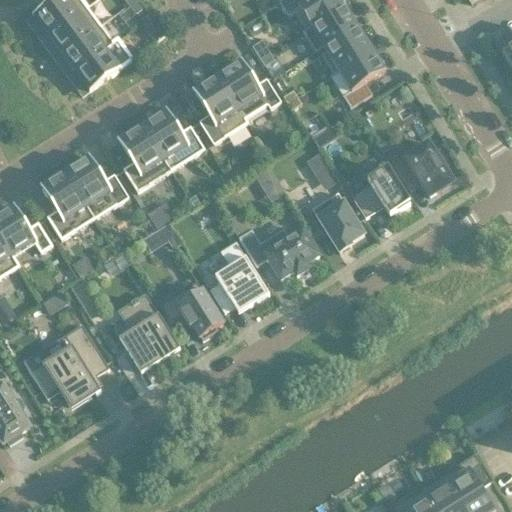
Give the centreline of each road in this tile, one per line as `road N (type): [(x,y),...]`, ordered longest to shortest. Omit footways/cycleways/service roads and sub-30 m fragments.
road 1 (residential): [(4,511),(511,193)]
road 2 (residential): [(172,0),(192,38),(176,75),(0,185)]
road 3 (residential): [(511,172),(401,0)]
